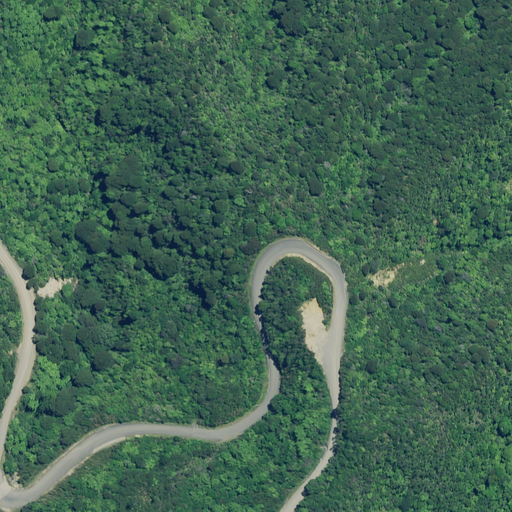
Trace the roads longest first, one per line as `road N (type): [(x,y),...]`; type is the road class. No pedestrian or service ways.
road 1 (unclassified): [(282,511),(316,470),(338,409),(332,346),(339,286),(305,247),(281,243),(263,262),(272,394),(254,417),(207,432),(118,431),(25,501),(8,503),(0,494)]
road 2 (unclassified): [(0,448),(30,360),(28,303),(0,246)]
